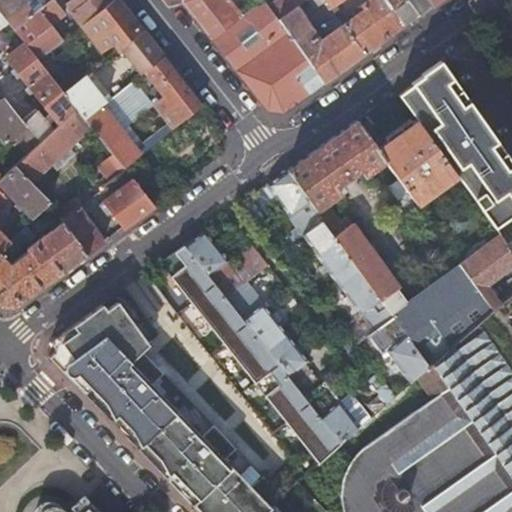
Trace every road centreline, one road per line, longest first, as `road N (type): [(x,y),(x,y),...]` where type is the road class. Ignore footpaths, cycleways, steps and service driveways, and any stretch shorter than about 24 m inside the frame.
road 1 (residential): [(266,151),(4,348)]
road 2 (residential): [(483,0),(293,141),(266,151)]
road 3 (residential): [(160,511),(4,348)]
road 4 (residential): [(266,151),(143,0)]
